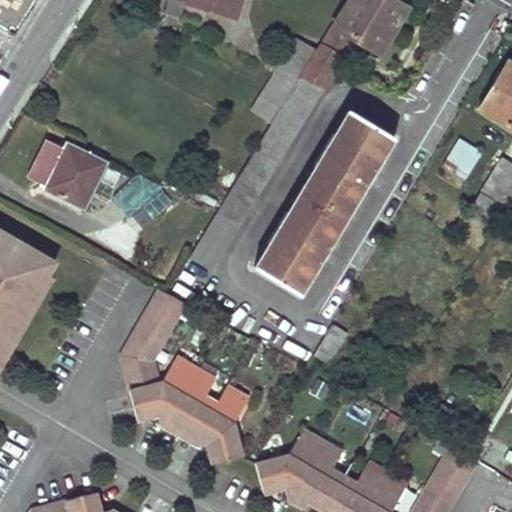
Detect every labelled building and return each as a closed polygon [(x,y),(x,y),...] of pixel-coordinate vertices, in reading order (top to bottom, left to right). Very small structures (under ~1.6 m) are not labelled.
[(0,0),(0,27),(10,34),(31,0),(0,0)] [(239,0),(170,0),(234,19),(239,0)] [(271,122),(189,258),(211,271),(352,40),(378,55),(406,10),(390,0),(350,0),(317,53),(294,41),(269,83),(288,95),(271,122)] [(511,69),(505,65),(478,111),(511,131),(511,69)] [(288,95),(269,83),(251,111),(271,122),(288,95)] [(393,139),(348,112),(255,268),(300,295),(393,139)] [(459,141),(443,167),(463,180),(479,153),(459,141)] [(103,164),(67,146),(45,190),(82,208),(103,164)] [(511,199),(511,165),(501,158),(479,196),(480,197),(504,212),(506,210),(507,209),(511,199)] [(498,223),(504,212),(480,197),(473,208),(498,223)] [(0,371),(52,281),(48,278),(55,265),(0,232),(0,371)] [(186,304),(167,294),(159,289),(151,303),(177,318),(186,304)] [(170,330),(177,318),(151,303),(144,314),(170,330)] [(170,330),(144,314),(137,327),(163,342),(170,330)] [(331,326),(313,357),(328,365),(346,335),(331,326)] [(163,342),(137,327),(130,339),(155,354),(163,342)] [(155,354),(130,339),(119,358),(152,363),(151,361),(155,354)] [(152,369),(152,363),(119,358),(125,378),(153,370),(152,369)] [(225,392),(245,403),(247,399),(176,358),(175,363),(193,374),(225,392)] [(156,384),(153,381),(151,385),(128,392),(137,422),(158,415),(163,414),(168,417),(193,374),(175,363),(174,362),(163,381),(161,383),(156,384)] [(153,381),(155,375),(153,370),(125,378),(128,392),(151,385),(153,381)] [(193,374),(168,417),(172,419),(170,423),(198,440),(200,436),(225,392),(193,374)] [(225,392),(200,436),(203,437),(205,443),(212,466),(242,457),(233,424),(245,403),(225,392)] [(484,402),(469,393),(462,403),(477,413),(484,402)] [(462,417),(442,405),(432,421),(452,433),(462,417)] [(163,414),(158,415),(162,428),(194,446),(205,443),(203,437),(200,436),(198,440),(170,423),(172,419),(168,417),(163,414)] [(302,431),(299,436),(340,460),(343,455),(302,431)] [(263,495),(285,489),(290,488),(294,490),(317,446),(299,436),(287,457),(255,466),(263,495)] [(317,446),(294,490),(298,492),(297,498),(307,504),(320,511),(323,511),(345,475),(334,469),(340,460),(317,446)] [(468,478),(477,463),(465,456),(449,447),(441,462),(468,478)] [(460,492),(468,478),(441,462),(432,477),(460,492)] [(381,484),(400,495),(403,490),(362,467),(360,472),(381,484)] [(364,511),(381,484),(360,472),(354,481),(345,475),(323,511),(364,511)] [(460,492),(432,477),(425,489),(453,505),(460,492)] [(390,511),(400,495),(381,484),(364,511),(390,511)] [(290,488),(285,489),(288,503),(302,511),(307,504),(297,498),(298,492),(294,490),(290,488)] [(432,511),(448,511),(453,505),(425,489),(417,503),(432,511)] [(99,511),(94,493),(64,501),(66,511),(99,511)] [(66,511),(64,501),(50,505),(51,511),(66,511)] [(432,511),(417,503),(411,511),(432,511)]
